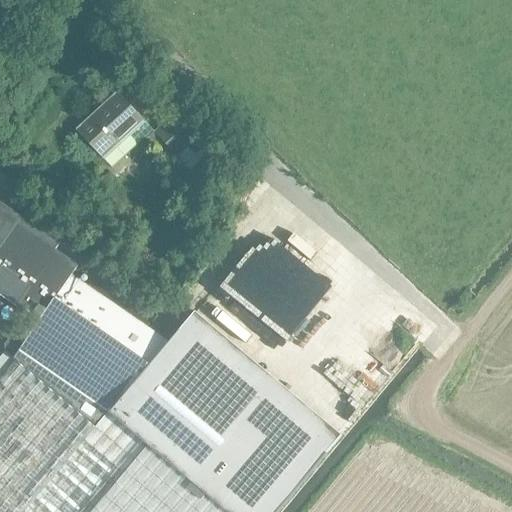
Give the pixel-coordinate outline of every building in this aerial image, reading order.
[(119,95),(79,131),(75,126),(74,127),(111,168),(124,156),(116,147),(144,122),(147,125),(148,124),(117,91),(116,91),(119,95)] [(176,156),(188,146),(194,153),(207,141),(200,134),(196,138),(174,114),(154,132),(176,156)] [(0,202),(0,295),(38,322),(18,351),(43,368),(108,412),(110,413),(169,343),(71,275),(78,265),(55,250),(60,243),(0,202)] [(169,343),(110,413),(147,445),(226,511),(262,511),(315,448),(177,333),(169,343)] [(0,511),(226,511),(147,445),(110,413),(108,412),(43,368),(19,396),(18,398),(0,418),(0,511)]
